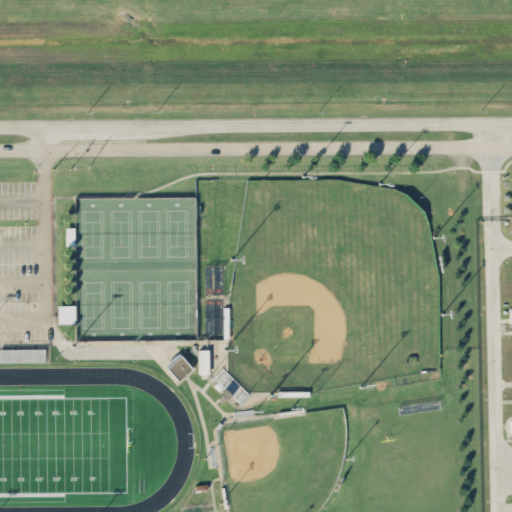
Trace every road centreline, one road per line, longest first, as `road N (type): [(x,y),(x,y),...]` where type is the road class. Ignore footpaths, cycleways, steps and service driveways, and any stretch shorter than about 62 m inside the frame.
road 1 (tertiary): [(41,152),(487,149)]
road 2 (tertiary): [(487,124),(110,130)]
